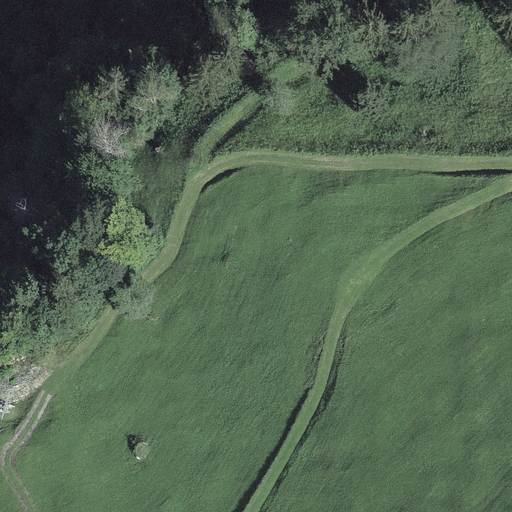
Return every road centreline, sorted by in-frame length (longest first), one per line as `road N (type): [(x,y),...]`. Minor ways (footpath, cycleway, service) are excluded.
road 1 (track): [(511,163),(243,158),(210,173),(195,186),(160,265),(121,294),(8,457),(33,511)]
road 2 (track): [(256,511),(310,411),(362,272),(422,226),(511,185)]
